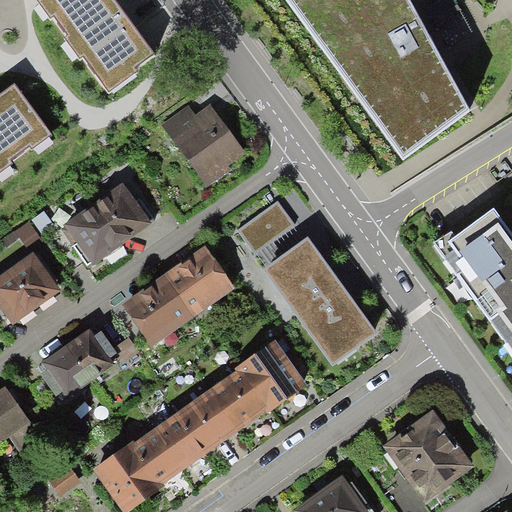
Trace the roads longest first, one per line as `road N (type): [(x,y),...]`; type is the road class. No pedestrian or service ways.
road 1 (residential): [(0,362),(302,148)]
road 2 (residential): [(210,511),(443,346)]
road 3 (residential): [(191,0),(302,148)]
road 4 (residential): [(364,231),(511,135)]
road 5 (residential): [(364,231),(437,338)]
